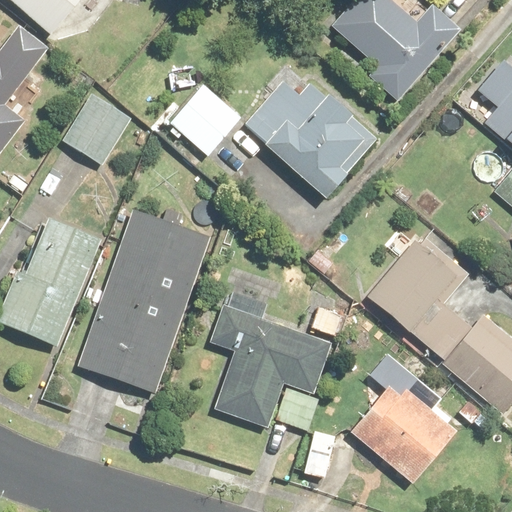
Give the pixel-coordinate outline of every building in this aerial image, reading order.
[(0,0),(0,6),(56,49),(93,0),(0,0)] [(416,0),(345,0),(322,24),(368,69),(359,78),(389,107),(456,39),(416,0)] [(0,29),(0,143),(15,122),(0,112),(0,111),(43,48),(5,23),(0,29)] [(511,93),(485,72),(458,105),(511,148),(511,93)] [(274,83),(234,127),(316,200),(370,139),(305,81),(291,97),(274,83)] [(236,122),(196,83),(158,123),(198,162),(236,122)] [(130,125),(85,95),(53,142),(98,173),(130,125)] [(511,171),(507,167),(484,195),(511,218),(511,171)] [(159,209),(155,220),(127,210),(72,368),(152,396),(207,238),(177,227),(181,217),(159,209)] [(18,277),(4,272),(0,282),(0,331),(51,351),(92,242),(40,222),(18,277)] [(415,235),(359,299),(494,417),(511,396),(511,349),(474,316),(464,328),(436,304),(461,275),(415,235)] [(315,246),(302,260),(323,281),(336,267),(315,246)] [(328,338),(211,307),(200,348),(226,355),(210,414),(263,428),(264,423),(302,433),(328,338)] [(376,393),(341,432),(406,490),(460,430),(375,355),(356,376),(376,393)] [(331,438),(308,432),(297,475),(319,481),(331,438)]
